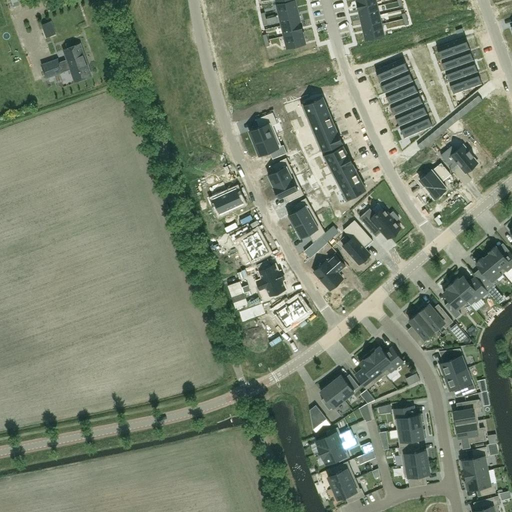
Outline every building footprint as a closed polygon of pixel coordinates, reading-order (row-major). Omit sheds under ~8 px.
[(375,0),(357,0),(359,9),(377,5),(375,0)] [(454,7),(451,0),(444,0),(430,5),(428,6),(432,18),(440,15),(439,13),(454,7)] [(296,2),(278,6),(281,17),(299,13),(296,2)] [(377,5),(359,9),(361,19),(379,15),(377,5)] [(299,13),(281,17),(283,28),(301,23),(299,13)] [(228,29),(220,31),(223,43),(247,38),(241,14),(226,18),(228,29)] [(379,15),(361,19),(364,28),(382,24),(379,15)] [(301,23),(283,28),(286,38),(304,34),(301,23)] [(382,24),(364,28),(366,38),(384,34),(382,24)] [(304,34),(286,38),(288,49),(306,45),(304,34)] [(464,37),(451,42),(455,53),(469,49),(470,48),(469,48),(468,48),(465,38),(466,37),(465,37),(464,37)] [(247,38),(223,43),(226,56),(237,53),(239,62),(254,58),(252,49),(250,49),(247,38)] [(438,46),(437,47),(437,48),(438,47),(442,58),(441,58),(442,58),(455,53),(451,42),(438,46)] [(58,60),(42,65),(47,78),(63,72),(70,69),(75,82),(91,76),(80,45),(64,50),(67,60),(59,63),(58,60)] [(469,49),(455,53),(459,65),(473,60),(474,60),(474,59),(472,60),(469,49),(470,49),(470,48),(469,49)] [(442,58),(441,58),(441,59),(442,58),(446,69),(445,69),(445,70),(446,69),(459,65),(455,53),(442,58)] [(403,58),(390,64),(395,75),(407,70),(409,69),(408,69),(407,69),(403,59),(404,58),(403,58)] [(473,60),(459,65),(463,76),(477,71),(478,71),(476,71),(473,60),(474,60),(473,60)] [(377,69),(376,70),(377,70),(382,80),(381,81),(395,75),(390,64),(377,69)] [(25,65),(0,72),(0,111),(2,110),(0,103),(0,102),(33,92),(25,65)] [(446,69),(445,70),(446,70),(450,80),(449,81),(450,81),(463,76),(459,65),(446,69)] [(407,70),(395,75),(399,86),(412,81),(413,80),(412,80),(408,70),(409,70),(409,69),(407,70)] [(477,71),(463,76),(468,88),(481,83),(482,82),(481,82),(477,72),(478,71),(477,71)] [(395,75),(381,81),(382,81),(386,91),(385,92),(387,92),(399,86),(395,75)] [(450,81),(449,81),(450,81),(454,92),(453,92),(453,93),(454,92),(468,88),(463,76),(450,81)] [(412,81),(399,86),(404,97),(417,92),(418,91),(417,91),(412,81),(413,81),(413,80),(412,81)] [(387,92),(385,92),(386,92),(387,92),(391,102),(390,103),(391,103),(404,97),(399,86),(387,92)] [(417,92),(404,97),(409,108),(422,103),(423,102),(422,102),(417,92),(418,92),(418,91),(417,92)] [(311,99),(301,103),(306,115),(327,106),(323,97),(312,102),(311,99)] [(391,103),(390,103),(390,104),(391,103),(396,113),(395,114),(396,114),(409,108),(404,97),(391,103)] [(422,103),(409,108),(414,119),(426,114),(428,113),(427,113),(426,113),(422,103),(423,103),(423,102),(422,103)] [(327,106),(306,115),(309,124),(331,115),(327,106)] [(396,114),(395,114),(395,115),(396,114),(401,124),(400,125),(401,125),(414,119),(409,108),(396,114)] [(260,126),(250,130),(254,142),(277,133),(273,125),(277,123),(273,112),(257,118),(260,126)] [(426,114),(414,119),(418,130),(418,131),(432,125),(432,124),(431,124),(427,114),(428,114),(428,113),(426,114)] [(331,115),(309,124),(313,133),(334,124),(331,115)] [(401,125),(400,125),(400,126),(401,125),(405,136),(404,136),(405,137),(406,136),(418,131),(418,130),(414,119),(401,125)] [(485,129),(476,137),(484,147),(489,142),(494,149),(511,134),(511,133),(503,122),(489,134),(485,129)] [(334,124),(313,133),(317,142),(338,133),(334,124)] [(277,133),(254,142),(259,155),(269,150),(273,158),(287,152),(284,144),(281,145),(277,133)] [(338,133),(317,142),(321,151),(342,142),(338,133)] [(452,145),(441,154),(452,167),(458,163),(465,172),(478,162),(473,156),(474,155),(469,149),(468,150),(463,144),(456,150),(452,145)] [(343,145),(323,156),(328,165),(348,154),(343,145)] [(348,154),(328,165),(332,173),(352,163),(348,154)] [(275,171),(268,174),(271,182),(274,186),(295,176),(293,171),(287,158),(272,165),(275,171)] [(442,181),(451,174),(441,162),(432,170),(431,169),(420,179),(425,185),(423,186),(428,192),(430,191),(435,197),(447,188),(442,181)] [(352,163),(332,173),(336,182),(357,171),(352,163)] [(320,168),(315,171),(319,180),(324,178),(321,173),(323,172),(321,168),(320,168)] [(357,171),(336,182),(341,190),(361,180),(357,171)] [(295,176),(274,186),(279,198),(286,195),(289,201),(304,194),(295,176)] [(241,200),(235,187),(227,191),(222,179),(209,186),(212,193),(206,195),(209,204),(215,201),(220,210),(225,208),(226,211),(236,206),(235,203),(241,200)] [(327,179),(321,183),(324,188),(328,186),(330,186),(327,179)] [(361,180),(341,190),(347,201),(356,196),(355,194),(366,189),(361,180)] [(317,181),(312,184),(315,190),(320,187),(317,181)] [(299,208),(288,214),(295,226),(316,214),(306,197),(296,203),(299,208)] [(330,206),(324,209),(333,225),(338,220),(330,206)] [(338,206),(333,209),(337,216),(342,213),(338,206)] [(370,207),(359,217),(376,236),(376,235),(375,233),(378,230),(380,232),(381,231),(388,239),(401,227),(396,221),(400,218),(393,210),(390,214),(383,207),(375,214),(370,207)] [(316,214),(295,226),(297,230),(296,231),(300,238),(312,231),(317,239),(326,231),(316,214)] [(351,238),(343,245),(359,264),(370,254),(364,246),(372,239),(355,219),(344,229),(351,238)] [(226,233),(222,226),(210,232),(213,239),(226,233)] [(252,234),(247,226),(230,235),(235,244),(243,240),(253,259),(268,251),(257,231),(252,234)] [(331,238),(326,232),(322,235),(327,241),(331,238)] [(328,242),(322,235),(317,239),(323,246),(328,242)] [(490,253),(487,255),(502,274),(511,266),(511,254),(509,251),(504,255),(496,246),(489,251),(490,253)] [(338,271),(340,269),(345,265),(336,254),(328,261),(327,260),(314,271),(330,289),(343,278),(338,272),(338,271)] [(502,274),(487,255),(484,258),(483,257),(476,262),(492,282),(502,274)] [(267,260),(256,265),(261,278),(256,281),(260,290),(265,287),(269,295),(286,288),(282,280),(284,279),(280,270),(278,271),(275,264),(270,266),(267,260)] [(458,278),(452,283),(471,305),(488,291),(478,279),(471,285),(464,276),(459,280),(458,278)] [(471,305),(452,283),(447,287),(448,289),(444,293),(452,303),(447,307),(456,318),(461,313),(458,310),(468,302),(471,305)] [(504,299),(493,286),(488,291),(499,303),(504,299)] [(286,302),(276,307),(284,324),(306,312),(299,298),(287,304),(286,302)] [(261,303),(241,311),(245,320),(264,313),(261,303)] [(429,303),(419,312),(436,332),(443,326),(445,328),(453,321),(442,308),(437,312),(429,303)] [(436,332),(419,312),(409,320),(416,329),(410,334),(420,346),(427,340),(425,338),(434,330),(436,332)] [(374,348),(369,353),(386,375),(404,361),(392,347),(392,348),(385,353),(380,346),(375,350),(374,348)] [(448,360),(440,363),(441,365),(439,365),(442,374),(444,373),(445,376),(468,367),(460,348),(444,350),(448,360)] [(364,368),(355,375),(356,375),(360,381),(367,389),(385,375),(386,375),(369,353),(363,357),(364,359),(360,362),(364,368)] [(468,367),(445,376),(446,379),(444,379),(448,388),(450,387),(450,389),(458,386),(461,395),(477,391),(468,367)] [(417,373),(413,375),(415,378),(407,381),(409,385),(420,380),(417,373)] [(331,383),(344,399),(354,391),(354,390),(359,386),(351,376),(346,380),(341,375),(331,383)] [(344,399),(331,383),(321,391),(328,400),(324,403),(329,410),(333,407),(334,407),(344,399)] [(456,424),(478,420),(477,413),(482,412),(479,399),(462,402),(464,410),(454,411),(456,424)] [(372,420),(367,403),(362,406),(366,421),(372,420)] [(394,409),(397,430),(423,426),(422,422),(424,421),(423,413),(414,415),(412,406),(394,409)] [(319,408),(310,409),(313,429),(327,418),(319,408)] [(480,428),(478,420),(456,424),(458,437),(468,435),(469,443),(486,440),(484,427),(480,428)] [(318,445),(321,452),(355,437),(351,428),(341,433),(338,426),(326,432),(328,435),(316,440),(319,445),(318,445)] [(397,430),(400,447),(414,445),(413,439),(426,437),(425,429),(423,429),(423,426),(397,430)] [(355,437),(321,452),(324,458),(327,463),(338,458),(339,461),(350,457),(347,449),(358,444),(355,437)] [(401,454),(403,465),(428,461),(426,449),(415,451),(414,445),(400,447),(398,448),(399,454),(401,454)] [(465,474),(488,470),(485,456),(488,455),(486,447),(472,449),(474,457),(460,460),(462,468),(464,468),(465,474)] [(373,450),(365,453),(368,460),(375,457),(373,450)] [(332,474),(328,476),(333,488),(355,478),(348,461),(330,468),(332,474)] [(428,461),(403,465),(405,477),(408,476),(410,487),(424,485),(422,474),(430,473),(428,461)] [(488,470),(465,474),(467,481),(464,481),(466,489),(480,487),(481,495),(495,492),(494,483),(490,484),(488,470)] [(355,478),(333,488),(338,499),(345,496),(348,503),(365,495),(362,487),(360,488),(355,478)] [(499,511),(497,505),(500,504),(498,495),(481,500),(483,509),(473,511),(499,511)]
